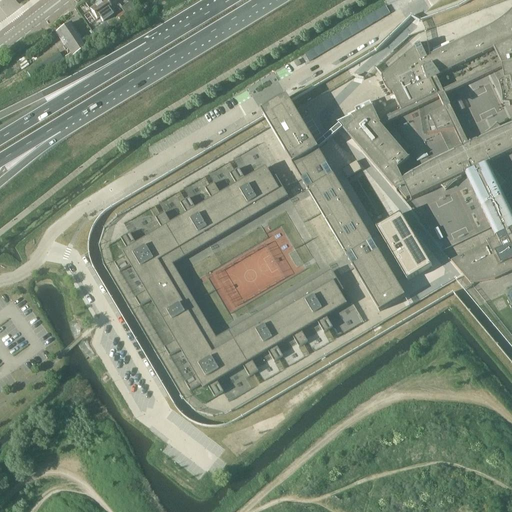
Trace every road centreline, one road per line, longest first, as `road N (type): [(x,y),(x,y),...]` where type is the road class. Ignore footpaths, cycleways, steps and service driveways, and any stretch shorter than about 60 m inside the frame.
road 1 (motorway): [(56,126),(263,0)]
road 2 (motorway): [(149,48),(0,136)]
road 3 (motorway): [(149,48),(0,115)]
